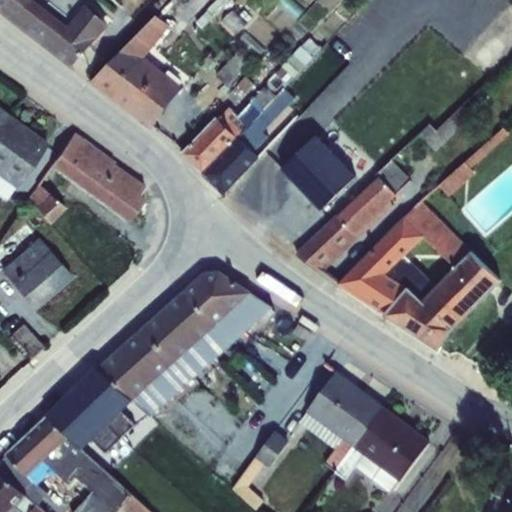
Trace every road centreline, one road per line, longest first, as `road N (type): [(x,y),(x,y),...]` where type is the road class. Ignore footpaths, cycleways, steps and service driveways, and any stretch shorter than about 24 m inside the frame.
road 1 (unclassified): [(511,422),(328,311),(205,224)]
road 2 (tertiary): [(0,411),(155,283),(205,224)]
road 3 (tertiary): [(205,224),(171,167),(0,42)]
